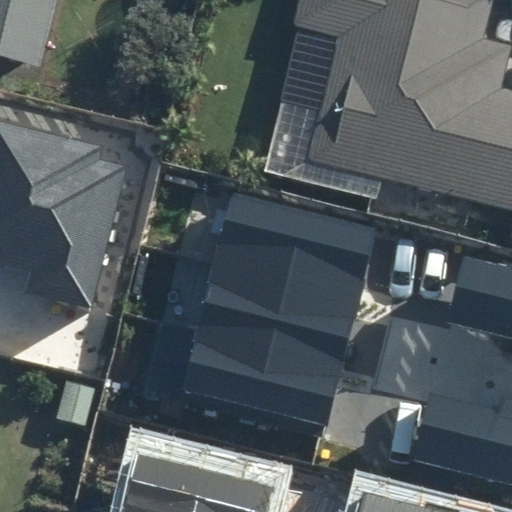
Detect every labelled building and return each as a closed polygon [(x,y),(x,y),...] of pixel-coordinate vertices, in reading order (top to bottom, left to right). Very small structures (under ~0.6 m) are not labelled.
[(67,0),(0,0),(0,59),(50,72),(67,0)] [(511,0),(302,0),(296,29),(339,38),(337,45),(351,48),(339,104),(331,103),(318,161),(511,202),(511,0)] [(149,76),(89,73),(87,103),(148,106),(149,76)] [(16,291),(82,309),(112,199),(96,195),(111,141),(0,110),(0,258),(24,265),(16,291)] [(230,192),(183,388),(331,423),(378,226),(230,192)] [(511,266),(466,256),(452,314),(511,328),(511,266)] [(109,391),(60,382),(52,427),(101,436),(109,391)] [(433,400),(419,459),(511,481),(511,399),(505,398),(501,416),(433,400)] [(141,459),(127,511),(272,511),(277,493),(141,459)] [(473,511),(362,484),(354,511),(473,511)]
